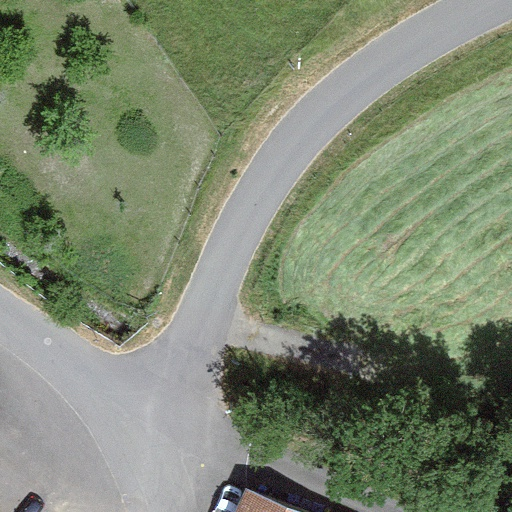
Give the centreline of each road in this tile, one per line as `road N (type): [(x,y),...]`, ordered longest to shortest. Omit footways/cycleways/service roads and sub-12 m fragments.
road 1 (tertiary): [(165,421),(229,255),(309,126),(388,61),(496,0)]
road 2 (tertiary): [(165,421),(0,307)]
